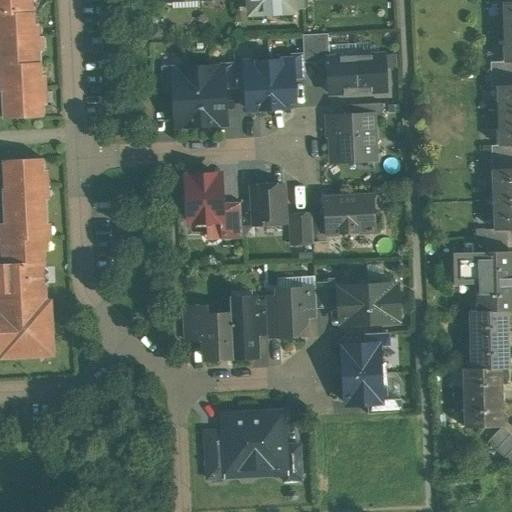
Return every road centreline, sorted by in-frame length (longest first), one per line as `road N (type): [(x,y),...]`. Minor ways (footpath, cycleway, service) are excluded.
road 1 (residential): [(78,159),(303,149)]
road 2 (residential): [(78,159),(83,282),(89,299),(132,342)]
road 3 (residential): [(132,342),(177,384),(315,377)]
road 4 (residential): [(73,0),(78,159)]
road 5 (residential): [(132,342),(81,383),(0,387)]
